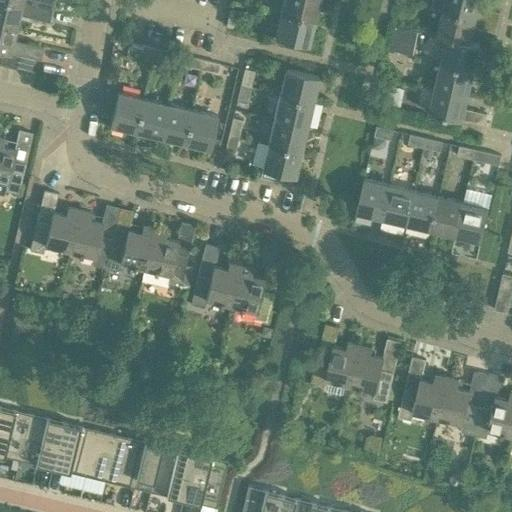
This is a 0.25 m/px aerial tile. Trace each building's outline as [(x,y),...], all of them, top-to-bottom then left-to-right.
[(49,21),(52,9),(12,0),(0,0),(0,22),(16,26),(19,14),(49,21)] [(12,0),(52,9),(54,0),(12,0)] [(315,19),(319,0),(284,0),(282,11),(315,19)] [(480,7),(481,0),(434,0),(433,7),(445,10),(499,22),(502,12),(480,7)] [(241,11),(231,8),(227,24),(237,27),(241,11)] [(499,22),(445,10),(439,35),(448,37),(472,42),(472,41),(475,26),(497,32),(499,22)] [(309,44),(315,19),(282,11),(276,36),(309,44)] [(13,39),(16,26),(0,22),(0,61),(8,64),(10,52),(41,59),(44,46),(13,39)] [(478,60),(482,44),(472,41),(472,42),(448,37),(442,63),(497,76),(500,66),(478,60)] [(144,60),(147,46),(130,42),(126,56),(144,60)] [(165,51),(147,46),(144,60),(162,64),(165,51)] [(202,68),(204,60),(188,56),(186,64),(202,68)] [(220,63),(204,60),(202,68),(218,72),(220,63)] [(495,86),(497,76),(442,63),(436,87),(470,95),(474,80),(495,86)] [(286,67),(280,93),(313,101),(319,75),(286,67)] [(245,69),(242,84),(251,86),(255,71),(245,69)] [(247,103),(251,86),(242,84),(238,101),(247,103)] [(467,110),(470,95),(436,87),(431,111),(485,124),(488,115),(467,110)] [(136,131),(143,98),(117,92),(110,125),(136,131)] [(307,126),(313,101),(280,93),(274,118),(307,126)] [(161,136),(168,104),(143,98),(136,131),(161,136)] [(186,142),(193,109),(168,104),(161,136),(186,142)] [(218,115),(193,109),(186,142),(211,148),(218,115)] [(233,118),(229,134),(239,136),(243,120),(233,118)] [(301,150),(307,126),(274,118),(268,142),(301,150)] [(392,140),(395,130),(378,126),(376,136),(392,140)] [(3,138),(0,136),(0,193),(3,195),(4,190),(17,193),(32,133),(18,129),(14,148),(2,145),(3,138)] [(236,152),(239,136),(229,134),(226,150),(236,152)] [(426,148),(428,138),(415,135),(412,145),(426,148)] [(444,142),(428,138),(426,148),(441,152),(444,142)] [(295,175),(301,150),(268,142),(260,175),(280,180),(282,172),(295,175)] [(475,160),(477,150),(461,146),(459,156),(475,160)] [(493,154),(477,150),(475,160),(490,164),(493,154)] [(384,219),(392,186),(365,179),(358,212),(384,219)] [(408,224),(416,191),(392,186),(384,219),(408,224)] [(69,250),(79,210),(67,207),(65,214),(53,211),(57,193),(44,189),(29,251),(42,254),(45,245),(69,250)] [(432,230),(440,197),(416,191),(408,224),(432,230)] [(456,236),(464,203),(440,197),(432,230),(456,236)] [(490,209),(464,203),(456,236),(482,242),(490,209)] [(105,269),(119,207),(106,204),(101,223),(89,220),(91,213),(79,210),(69,250),(93,256),(91,265),(105,269)] [(144,268),(153,228),(142,225),(140,232),(128,229),(133,210),(119,207),(105,269),(117,272),(120,262),(144,268)] [(153,228),(144,268),(141,281),(165,287),(166,283),(180,286),(194,225),(181,222),(176,241),(164,238),(166,231),(153,228)] [(231,304),(241,262),(228,259),(226,267),(214,264),(219,246),(205,242),(190,304),(204,307),(206,298),(231,304)] [(252,265),(241,262),(231,304),(255,309),(253,318),(267,321),(281,261),(267,257),(263,276),(250,273),(252,265)] [(511,275),(504,274),(502,284),(511,286),(511,275)] [(509,314),(511,301),(511,286),(502,284),(495,310),(509,314)] [(351,385),(361,343),(348,340),(347,348),(335,345),(339,327),(326,323),(311,384),(326,387),(328,392),(348,397),(351,385)] [(373,346),(361,343),(351,385),(375,390),(373,399),(387,402),(401,341),(388,338),(383,356),(371,353),(373,346)] [(438,417),(448,377),(435,374),(434,381),(421,378),(426,359),(413,356),(398,417),(411,420),(414,411),(438,417)] [(474,434),(488,374),(474,371),(470,390),(457,387),(459,379),(448,377),(438,417),(462,422),(460,431),(474,434)] [(511,433),(511,392),(510,392),(509,399),(496,396),(501,377),(488,374),(474,434),(486,437),(489,428),(511,433)] [(47,416),(0,405),(0,453),(19,458),(25,436),(41,440),(47,416)] [(63,420),(47,416),(41,440),(25,436),(19,458),(52,466),(63,420)] [(112,432),(63,420),(52,466),(84,474),(90,451),(106,455),(112,432)] [(144,440),(112,432),(106,455),(90,451),(84,474),(133,486),(144,440)] [(161,444),(144,440),(133,486),(150,490),(161,444)] [(193,452),(161,444),(150,490),(182,498),(193,452)] [(227,460),(193,452),(182,498),(216,507),(227,460)] [(276,511),(281,493),(247,485),(240,511),(276,511)] [(311,511),(314,501),(281,493),(276,511),(311,511)] [(345,511),(346,509),(314,501),(311,511),(345,511)]
